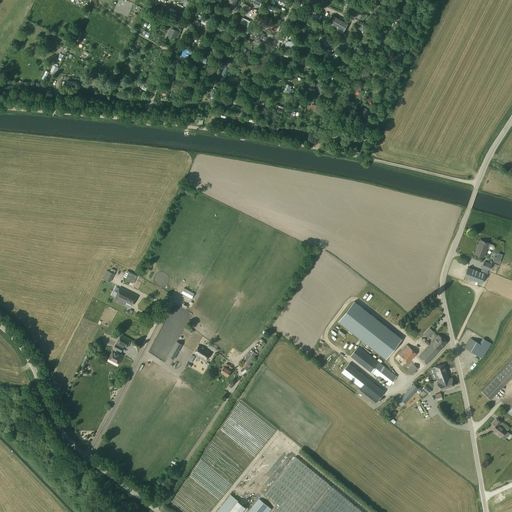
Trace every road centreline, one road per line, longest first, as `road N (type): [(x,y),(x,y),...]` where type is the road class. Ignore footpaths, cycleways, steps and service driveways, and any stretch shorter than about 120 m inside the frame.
road 1 (track): [(0,109),(207,131),(476,185)]
road 2 (unclassified): [(511,121),(484,164),(441,287),(485,511)]
road 3 (unclassified): [(156,511),(61,431),(23,353),(0,326)]
road 4 (track): [(168,61),(232,81),(255,73),(293,0)]
road 5 (unknown): [(85,455),(53,424),(24,360),(0,330)]
road 6 (track): [(357,117),(421,0)]
road 7 (track): [(333,112),(392,0)]
